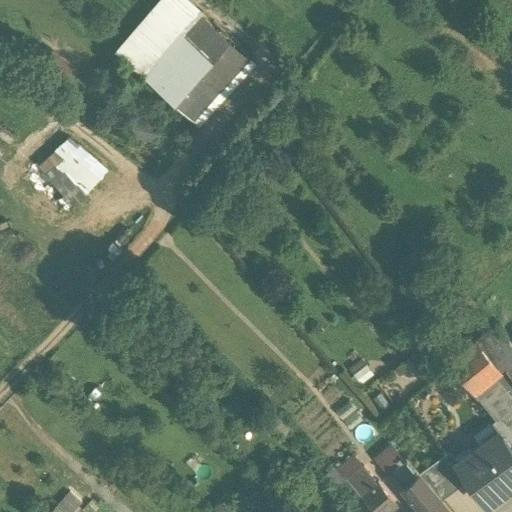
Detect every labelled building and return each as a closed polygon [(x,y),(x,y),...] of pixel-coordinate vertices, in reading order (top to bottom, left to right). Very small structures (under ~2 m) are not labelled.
[(255,59),(185,0),(162,0),(117,53),(199,124),(255,59)] [(52,53),(37,74),(57,90),(72,69),(52,53)] [(160,127),(141,123),(138,136),(157,140),(160,127)] [(71,134),(39,164),(73,201),(105,171),(71,134)] [(511,343),(497,325),(476,342),(498,369),(511,358),(511,343)] [(498,369),(476,342),(451,362),(472,390),(489,377),(498,369)] [(367,365),(355,374),(363,383),(374,375),(367,365)] [(511,408),(511,403),(489,377),(472,390),(496,420),(510,410),(511,408)] [(276,408),(258,425),(269,436),(287,419),(276,408)] [(496,420),(494,421),(501,431),(510,444),(511,442),(511,412),(510,410),(496,420)] [(511,446),(510,444),(501,431),(457,463),(456,463),(470,482),(487,506),(511,488),(511,446)] [(374,457),(383,470),(402,457),(392,443),(374,457)] [(450,453),(420,475),(431,489),(442,502),(470,482),(456,463),(457,463),(450,453)] [(350,456),(335,469),(347,482),(357,473),(364,481),(355,490),(362,497),(376,484),(381,479),(365,461),(359,466),(350,456)] [(335,469),(327,478),(339,490),(347,482),(335,469)] [(357,473),(347,482),(355,490),(364,481),(357,473)] [(420,475),(408,484),(406,481),(401,485),(415,502),(431,489),(420,475)] [(355,490),(347,482),(339,490),(336,494),(354,511),(375,511),(363,498),(362,497),(355,490)] [(376,484),(362,497),(363,498),(375,511),(384,511),(386,510),(393,504),(376,484)] [(450,511),(442,502),(431,489),(415,502),(423,511),(450,511)] [(73,511),(84,502),(73,490),(48,511),(73,511)] [(354,511),(336,494),(322,499),(308,511),(354,511)]
